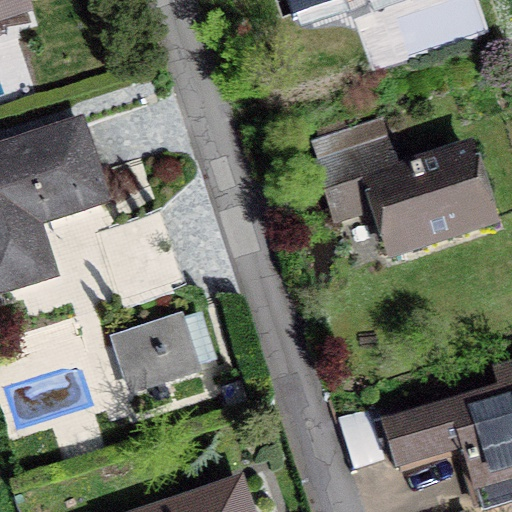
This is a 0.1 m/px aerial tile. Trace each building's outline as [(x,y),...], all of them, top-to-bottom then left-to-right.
[(26,0),(0,0),(0,40),(36,27),(26,0)] [(290,0),(298,27),(382,0),(290,0)] [(85,122),(0,149),(0,310),(71,287),(52,231),(114,210),(85,122)] [(392,156),(299,191),(321,246),(375,226),(395,278),(508,234),(477,153),(402,182),(392,156)] [(503,395),(381,427),(395,482),(474,461),(486,504),(511,496),(511,369),(497,373),(503,395)] [(253,511),(245,486),(169,511),(253,511)]
